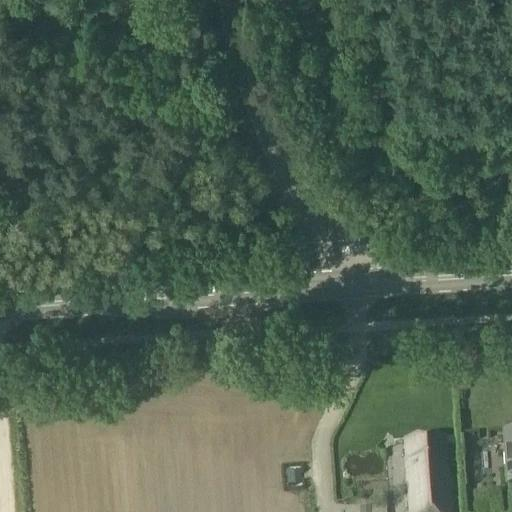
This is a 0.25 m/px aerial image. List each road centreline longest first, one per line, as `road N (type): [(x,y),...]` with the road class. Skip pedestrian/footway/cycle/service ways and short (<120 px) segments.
road 1 (primary): [(0,304),(345,279)]
road 2 (unclassified): [(345,279),(342,243),(249,86),(228,0)]
road 3 (primary): [(345,279),(511,269)]
